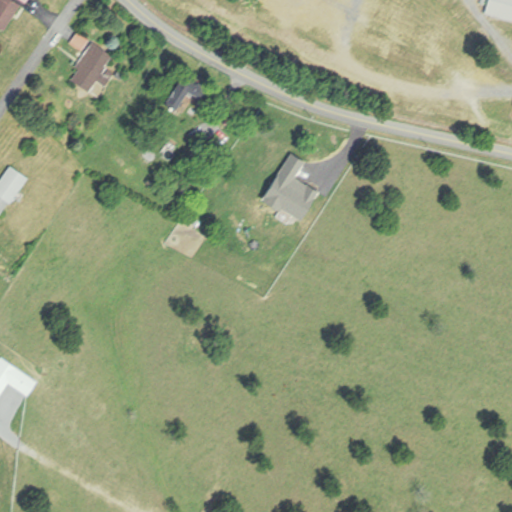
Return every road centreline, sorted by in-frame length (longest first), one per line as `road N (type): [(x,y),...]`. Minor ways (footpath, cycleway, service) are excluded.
road 1 (tertiary): [(511,153),(323,112),(175,38),(131,0)]
road 2 (residential): [(0,112),(79,0)]
